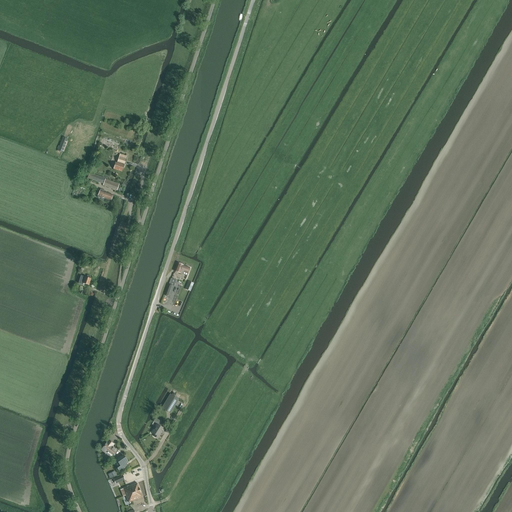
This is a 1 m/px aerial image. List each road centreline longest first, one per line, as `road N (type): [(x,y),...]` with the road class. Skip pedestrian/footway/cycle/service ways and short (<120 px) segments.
road 1 (unclassified): [(118,424),(253,0)]
road 2 (unclassified): [(120,289),(214,0)]
road 3 (unclassified): [(80,511),(67,478),(69,450),(120,289)]
